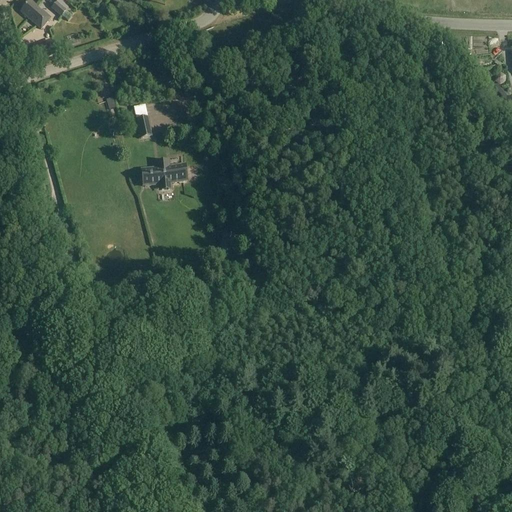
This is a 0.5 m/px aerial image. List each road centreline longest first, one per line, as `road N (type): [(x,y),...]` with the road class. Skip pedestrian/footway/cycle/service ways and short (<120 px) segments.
road 1 (unclassified): [(25,79),(190,27),(221,0)]
road 2 (unclassified): [(511,24),(403,19),(299,0)]
road 3 (unclassified): [(25,79),(71,267)]
road 4 (track): [(71,267),(142,427)]
road 5 (track): [(71,267),(0,405)]
